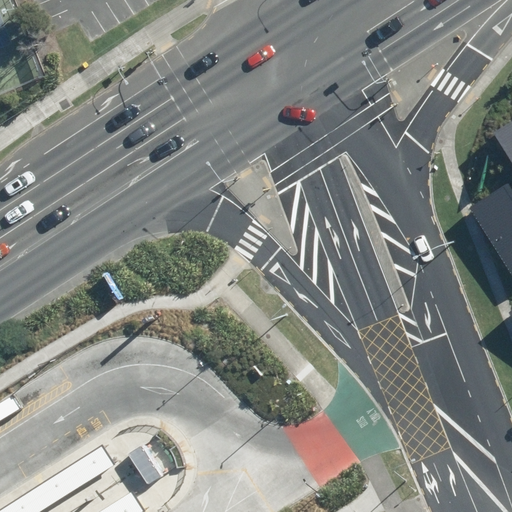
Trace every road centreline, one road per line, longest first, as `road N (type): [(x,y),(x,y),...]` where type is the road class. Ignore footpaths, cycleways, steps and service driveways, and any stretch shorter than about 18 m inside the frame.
road 1 (primary): [(411,350),(253,237),(207,218),(142,217),(0,248)]
road 2 (primary): [(298,55),(0,247)]
road 3 (primary): [(511,16),(452,83),(420,142),(379,268)]
road 4 (tertiary): [(379,268),(298,55)]
road 5 (tertiary): [(472,511),(411,350)]
